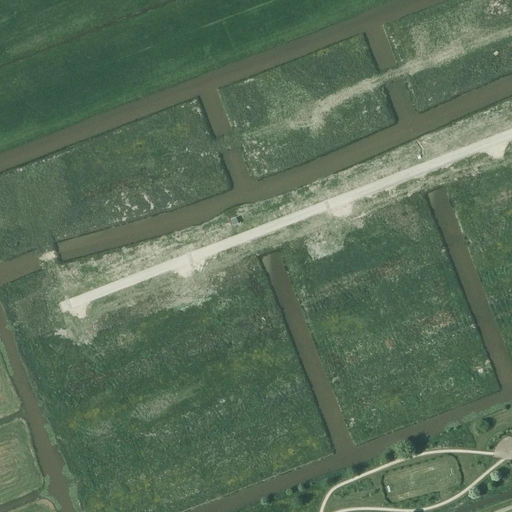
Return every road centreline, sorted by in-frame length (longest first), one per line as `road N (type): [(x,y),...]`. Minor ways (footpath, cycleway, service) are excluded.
road 1 (residential): [(69,305),(40,238),(207,154),(511,31)]
road 2 (unclassified): [(343,199),(185,260)]
road 3 (unclassified): [(493,141),(343,199)]
road 4 (unclassified): [(185,260),(69,305)]
